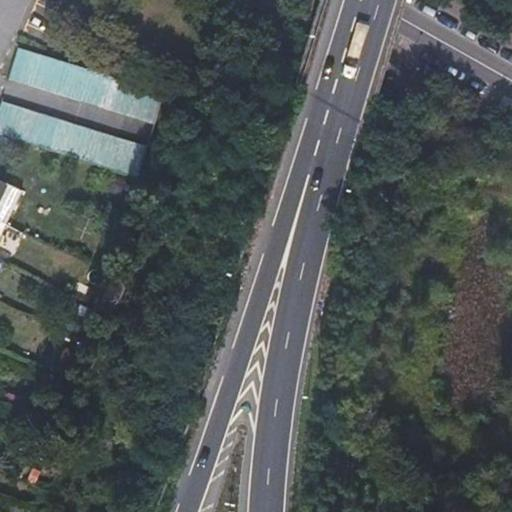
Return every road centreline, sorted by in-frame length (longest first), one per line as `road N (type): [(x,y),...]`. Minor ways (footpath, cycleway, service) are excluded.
road 1 (motorway): [(346,72),(190,511)]
road 2 (motorway): [(346,72),(286,351),(267,511)]
road 3 (secondary): [(511,80),(368,0)]
